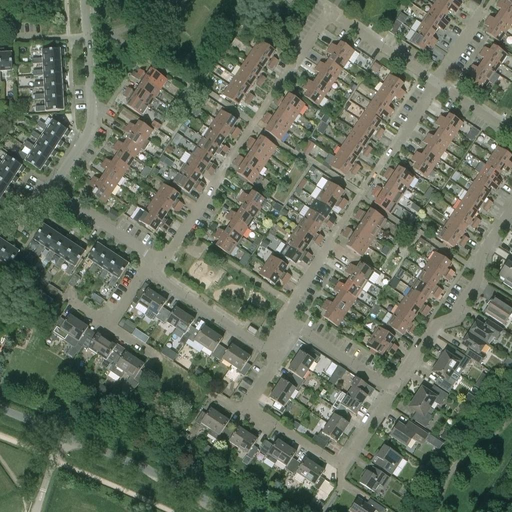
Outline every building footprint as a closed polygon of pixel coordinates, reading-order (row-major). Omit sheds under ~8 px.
[(443,0),(437,0),(433,6),(447,15),(450,11),(455,14),(458,10),(443,0)] [(443,0),(458,10),(461,5),(456,2),(457,0),(443,0)] [(500,0),(499,3),(511,11),(511,0),(507,0),(507,2),(503,0),(500,0)] [(511,25),(511,23),(511,11),(499,3),(496,7),(501,11),(498,15),(511,25)] [(433,6),(427,15),(446,28),(449,23),(444,20),(447,15),(433,6)] [(427,15),(421,24),(435,33),(438,29),(443,32),(446,28),(427,15)] [(506,34),(511,25),(498,15),(495,20),(490,17),(487,21),(506,34)] [(506,34),(487,21),(484,25),(489,29),(486,34),(499,43),(506,34)] [(421,24),(415,33),(434,46),(437,41),(432,38),(435,33),(421,24)] [(434,46),(415,33),(409,43),(423,52),(426,47),(431,50),(434,46)] [(259,41),(253,50),(269,61),(275,52),(259,41)] [(332,45),(329,49),(348,61),(354,52),(341,43),(337,48),(332,45)] [(33,65),(43,64),(61,63),(60,56),(63,56),(63,53),(64,53),(64,50),(60,51),(60,50),(44,51),(44,45),(31,46),(32,53),(42,52),(42,59),(32,60),(33,65)] [(485,48),(482,52),(501,65),(507,55),(493,46),(490,51),(485,48)] [(342,70),(348,61),(329,49),(326,53),(332,56),(328,61),(342,70)] [(0,69),(0,72),(7,72),(8,82),(13,82),(12,72),(13,72),(11,54),(4,54),(4,52),(1,52),(1,51),(0,50),(0,69)] [(253,50),(247,59),(263,70),(269,61),(253,50)] [(495,74),(501,65),(482,52),(479,56),(484,60),(481,64),(495,74)] [(247,59),(241,68),(257,79),(263,70),(247,59)] [(320,63),(317,67),(336,79),(342,70),(328,61),(325,66),(320,63)] [(61,63),(43,64),(43,71),(33,72),(33,77),(43,76),(61,75),(61,68),(64,68),(64,65),(65,65),(64,63),(61,63)] [(375,63),(371,70),(376,73),(380,66),(375,63)] [(473,66),(470,70),(489,83),(494,86),(500,77),(495,74),(481,64),(478,69),(473,66)] [(330,88),(336,79),(317,67),(315,71),(320,74),(316,79),(330,88)] [(241,68),(235,77),(251,88),(257,79),(241,68)] [(151,70),(145,79),(161,90),(167,80),(151,70)] [(482,92),(489,83),(470,70),(467,74),(472,78),(469,83),(482,92)] [(65,75),(61,75),(43,76),(44,83),(34,83),(34,89),(44,88),(62,87),(62,80),(64,80),(64,77),(65,77),(65,75)] [(389,75),(383,85),(402,97),(405,93),(400,90),(403,85),(389,75)] [(235,77),(229,86),(245,97),(251,88),(235,77)] [(145,79),(139,88),(155,99),(161,90),(145,79)] [(308,81),(305,85),(324,97),(330,88),(316,79),(313,84),(308,81)] [(318,107),(324,97),(305,85),(303,89),(308,92),(304,98),(318,107)] [(383,85),(377,94),(391,103),(394,98),(399,102),(402,97),(383,85)] [(35,101),(45,100),(63,99),(62,92),(65,92),(65,89),(66,89),(66,86),(62,87),(44,88),(45,95),(34,95),(35,101)] [(238,106),(245,97),(229,86),(223,96),(238,106)] [(139,88),(133,97),(149,108),(155,99),(139,88)] [(133,97),(130,95),(125,92),(123,97),(130,102),(127,107),(142,117),(149,108),(133,97)] [(377,94),(371,103),(390,115),(393,111),(388,108),(391,103),(377,94)] [(199,101),(205,105),(209,99),(203,95),(199,101)] [(289,95),(283,104),(299,115),(305,105),(289,95)] [(67,98),(63,99),(45,100),(45,107),(35,107),(35,113),(46,112),(64,111),(63,104),(66,104),(66,101),(67,101),(67,98)] [(387,120),(390,115),(371,103),(365,112),(379,121),(382,116),(387,120)] [(293,124),(299,115),(283,104),(277,113),(293,124)] [(195,107),(191,113),(197,117),(200,111),(195,107)] [(320,120),(324,114),(318,110),(314,116),(320,120)] [(221,111),(215,120),(231,131),(237,121),(221,111)] [(365,112),(359,121),(375,132),(381,122),(379,121),(365,112)] [(277,113),(271,122),(287,133),(293,124),(277,113)] [(441,117),(438,121),(457,133),(463,124),(449,115),(446,120),(441,117)] [(37,126),(45,132),(60,141),(64,136),(66,137),(68,135),(68,136),(70,133),(67,131),(63,128),(66,123),(55,116),(48,127),(39,122),(37,126)] [(161,125),(154,120),(150,125),(157,130),(161,125)] [(225,140),(231,131),(215,120),(209,129),(225,140)] [(369,141),(375,132),(359,121),(353,130),(369,141)] [(437,133),(451,142),(457,133),(438,121),(435,125),(440,128),(437,133)] [(130,123),(127,128),(147,141),(153,131),(139,122),(136,127),(130,123)] [(280,142),(287,133),(271,122),(264,131),(280,142)] [(184,134),(188,129),(183,125),(179,131),(184,134)] [(127,128),(124,132),(125,133),(130,136),(127,141),(141,150),(144,152),(150,143),(147,141),(127,128)] [(209,129),(203,138),(219,149),(225,140),(209,129)] [(353,130),(347,139),(363,150),(369,141),(353,130)] [(30,136),(38,142),(54,151),(57,146),(60,147),(61,145),(62,146),(63,143),(60,141),(45,132),(41,137),(33,132),(30,136)] [(445,151),(451,142),(437,133),(434,138),(429,135),(426,139),(445,151)] [(261,137),(254,147),(270,157),(277,148),(261,137)] [(203,138),(197,147),(213,158),(216,153),(219,155),(222,151),(219,149),(203,138)] [(347,139),(341,148),(357,159),(363,150),(347,139)] [(425,151),(439,160),(445,151),(426,139),(423,143),(428,146),(425,151)] [(135,159),(141,150),(127,141),(124,145),(118,141),(115,146),(135,159)] [(32,152),(47,161),(51,156),(53,157),(54,155),(55,156),(57,153),(54,151),(38,142),(35,147),(26,142),(23,146),(32,152)] [(129,168),(135,159),(115,146),(112,150),(118,154),(115,158),(129,168)] [(174,150),(168,146),(165,152),(170,155),(174,150)] [(197,147),(191,156),(207,167),(213,158),(197,147)] [(264,166),(270,157),(254,147),(248,156),(264,166)] [(311,151),(305,147),(301,152),(308,156),(311,151)] [(491,157),(510,169),(511,166),(511,164),(508,162),(511,156),(498,147),(491,157)] [(341,148),(335,157),(351,168),(357,159),(341,148)] [(433,169),(439,160),(425,151),(422,156),(417,153),(414,157),(433,169)] [(47,161),(32,152),(28,157),(20,152),(17,156),(25,162),(40,172),(44,166),(46,167),(48,165),(49,166),(50,163),(47,161)] [(191,156),(185,165),(201,176),(207,167),(191,156)] [(248,156),(242,165),(258,175),(264,166),(248,156)] [(0,167),(15,177),(19,172),(21,173),(22,171),(23,171),(25,169),(21,167),(22,167),(7,157),(3,163),(0,161),(0,167)] [(345,177),(351,168),(335,157),(329,166),(345,177)] [(433,169),(414,157),(411,161),(416,164),(413,170),(427,179),(433,169)] [(491,157),(485,166),(499,175),(502,170),(508,173),(510,169),(491,157)] [(123,177),(129,168),(115,158),(112,163),(106,159),(103,164),(123,177)] [(480,162),(474,171),(479,175),(498,187),(501,183),(496,180),(499,175),(485,166),(480,162)] [(117,186),(123,177),(103,164),(100,168),(106,172),(103,176),(117,186)] [(185,165),(179,174),(195,185),(201,176),(185,165)] [(252,185),(258,175),(242,165),(236,174),(252,185)] [(146,178),(150,168),(145,166),(140,175),(146,178)] [(0,181),(8,187),(12,182),(14,183),(16,181),(17,181),(18,179),(15,177),(0,167),(0,181)] [(399,167),(392,177),(408,187),(415,178),(399,167)] [(189,194),(195,185),(179,174),(173,184),(189,194)] [(496,191),(498,187),(479,175),(474,183),(487,193),(490,188),(496,191)] [(111,195),(117,186),(103,176),(100,181),(94,177),(91,182),(111,195)] [(402,196),(408,187),(392,177),(386,186),(402,196)] [(0,196),(2,197),(5,192),(8,193),(9,191),(10,192),(11,189),(8,187),(0,181),(0,196)] [(105,204),(111,195),(91,182),(88,186),(94,190),(91,195),(105,204)] [(328,182),(322,191),(338,202),(344,192),(328,182)] [(474,183),(467,193),(483,203),(489,194),(487,193),(474,183)] [(173,205),(176,207),(181,210),(183,205),(176,200),(179,195),(163,185),(157,194),(173,205)] [(386,186),(380,195),(396,205),(402,196),(386,186)] [(322,191),(316,200),(332,211),(334,207),(336,208),(338,208),(341,204),(338,202),(322,191)] [(243,193),(240,197),(260,210),(266,201),(252,192),(249,197),(243,193)] [(467,193),(461,202),(477,212),(483,203),(467,193)] [(157,194),(151,203),(167,214),(173,205),(157,194)] [(390,215),(396,205),(380,195),(374,204),(390,215)] [(254,219),(260,210),(240,197),(237,202),(243,205),(240,210),(254,219)] [(316,200),(310,209),(326,220),(332,211),(316,200)] [(461,202),(455,211),(471,221),(477,212),(461,202)] [(151,203),(145,212),(161,223),(167,214),(151,203)] [(276,204),(273,209),(279,213),(282,208),(276,204)] [(310,209),(304,218),(320,229),(326,220),(310,209)] [(107,217),(115,222),(119,215),(112,210),(107,217)] [(231,211),(228,215),(248,228),(254,219),(240,210),(237,215),(231,211)] [(361,217),(364,220),(380,230),(386,221),(370,210),(367,215),(360,210),(357,215),(361,217)] [(455,211),(449,220),(465,230),(471,221),(455,211)] [(164,225),(161,223),(145,212),(139,222),(155,232),(158,228),(160,229),(162,229),(164,225)] [(242,237),(248,228),(228,215),(225,220),(231,223),(228,228),(242,237)] [(304,218),(298,227),(314,238),(320,229),(304,218)] [(374,239),(380,230),(364,220),(358,228),(374,239)] [(449,220),(443,229),(459,239),(465,230),(449,220)] [(45,248),(54,233),(49,229),(50,227),(48,225),(49,224),(46,223),(44,226),(34,241),(40,245),(35,253),(39,256),(45,248)] [(308,247),(314,238),(298,227),(292,236),(308,247)] [(219,229),(216,233),(236,246),(242,237),(228,228),(225,233),(219,229)] [(358,228),(352,238),(368,248),(374,239),(358,228)] [(453,249),(459,239),(443,229),(437,238),(453,249)] [(56,230),(54,233),(45,248),(50,252),(45,260),(49,263),(55,255),(64,239),(59,236),(60,233),(58,232),(59,231),(56,230)] [(230,256),(236,246),(216,233),(213,238),(219,241),(216,247),(230,256)] [(0,259),(9,246),(3,242),(4,240),(2,238),(3,237),(1,236),(0,236),(0,259)] [(66,236),(64,239),(55,255),(60,258),(55,267),(59,270),(65,261),(74,246),(69,242),(70,240),(68,239),(69,238),(66,236)] [(292,236),(286,245),(302,256),(308,247),(292,236)] [(362,257),(368,248),(352,238),(346,247),(362,257)] [(264,241),(260,246),(266,249),(269,244),(264,241)] [(98,267),(108,251),(102,248),(104,245),(102,244),(102,243),(100,242),(98,245),(88,260),(94,264),(88,272),(92,275),(98,267)] [(11,243),(9,246),(0,259),(0,261),(5,265),(0,271),(0,273),(3,276),(9,267),(9,268),(19,253),(13,249),(14,246),(12,245),(13,244),(11,243)] [(76,243),(74,246),(65,261),(70,265),(65,273),(69,276),(75,268),(85,253),(79,249),(80,247),(78,245),(79,244),(76,243)] [(296,265),(302,256),(286,245),(279,255),(296,265)] [(103,282),(108,273),(118,258),(112,254),(114,252),(112,251),(112,250),(110,248),(108,251),(98,267),(104,270),(98,279),(103,282)] [(435,253),(428,262),(444,273),(451,263),(435,253)] [(118,258),(108,273),(114,277),(108,285),(113,288),(118,280),(128,265),(122,261),(124,259),(122,257),(122,256),(120,255),(118,258)] [(271,256),(265,266),(281,276),(287,267),(271,256)] [(26,274),(30,267),(21,261),(17,268),(26,274)] [(428,262),(423,271),(438,282),(444,273),(428,262)] [(511,265),(508,262),(499,276),(506,281),(504,284),(511,289),(511,265)] [(351,265),(348,269),(368,282),(374,273),(360,263),(357,268),(351,265)] [(281,276),(265,266),(259,275),(275,286),(281,276)] [(37,280),(43,271),(38,268),(35,273),(31,270),(28,274),(37,280)] [(351,277),(348,282),(362,291),(368,282),(348,269),(345,273),(351,277)] [(423,271),(417,280),(432,291),(436,293),(438,289),(438,288),(436,286),(438,282),(423,271)] [(74,274),(67,285),(68,285),(73,288),(80,278),(74,274)] [(426,300),(432,291),(417,280),(411,289),(426,300)] [(356,300),(362,291),(348,282),(345,286),(339,283),(336,287),(356,300)] [(56,297),(59,292),(49,285),(45,290),(56,297)] [(350,309),(356,300),(336,287),(333,291),(339,295),(336,300),(350,309)] [(411,289),(405,298),(421,309),(426,300),(411,289)] [(138,304),(147,310),(157,296),(148,290),(144,296),(139,293),(132,303),(137,306),(138,304)] [(90,300),(101,307),(105,301),(94,294),(90,300)] [(144,315),(153,321),(155,318),(160,322),(167,311),(162,308),(166,302),(157,296),(147,310),(144,315)] [(511,305),(510,308),(494,297),(491,301),(490,302),(491,303),(485,312),(485,313),(487,311),(505,323),(503,325),(504,325),(511,312),(511,305)] [(405,298),(399,307),(415,318),(421,309),(405,298)] [(344,318),(350,309),(336,300),(333,304),(327,301),(324,305),(344,318)] [(337,327),(344,318),(324,305),(321,309),(327,313),(324,318),(337,327)] [(399,307),(393,316),(409,327),(415,318),(399,307)] [(172,314),(167,311),(160,322),(165,325),(166,323),(175,329),(185,314),(176,308),(172,314)] [(0,331),(11,335),(18,317),(0,310),(0,331)] [(387,313),(381,322),(387,325),(386,326),(402,336),(409,327),(393,316),(387,313)] [(183,337),(188,340),(195,330),(190,326),(194,321),(185,314),(175,329),(185,335),(183,337)] [(65,342),(79,322),(69,316),(66,322),(61,319),(51,333),(65,342)] [(131,333),(135,324),(122,318),(118,327),(131,333)] [(469,333),(486,345),(486,344),(491,336),(496,339),(502,330),(488,321),(484,327),(477,322),(469,333)] [(88,328),(79,322),(65,342),(74,348),(77,354),(80,350),(82,348),(89,337),(84,334),(88,328)] [(29,331),(18,326),(10,343),(22,348),(29,331)] [(382,326),(380,328),(394,337),(395,335),(385,328),(382,326)] [(400,338),(402,336),(386,326),(385,328),(395,335),(400,338)] [(200,333),(195,330),(188,340),(193,343),(194,341),(203,348),(213,333),(204,327),(200,333)] [(254,336),(257,332),(250,327),(247,331),(254,336)] [(378,327),(372,337),(388,347),(394,338),(378,327)] [(135,328),(131,334),(142,342),(146,336),(135,328)] [(222,339),(213,333),(203,348),(213,354),(211,355),(216,359),(223,348),(218,345),(222,339)] [(486,345),(469,333),(469,334),(462,345),(469,350),(465,356),(479,365),(485,356),(480,353),(485,345),(486,345)] [(94,340),(89,337),(82,348),(87,351),(88,349),(97,355),(107,341),(97,334),(94,340)] [(388,347),(372,337),(366,346),(382,357),(388,347)] [(116,347),(107,341),(97,355),(103,359),(101,365),(108,369),(117,356),(112,353),(116,347)] [(228,351),(223,348),(216,359),(221,362),(222,360),(231,366),(241,352),(232,345),(228,351)] [(172,361),(176,354),(164,347),(160,353),(172,361)] [(300,352),(294,361),(308,371),(314,362),(316,363),(319,358),(309,351),(306,356),(300,352)] [(241,352),(231,366),(237,370),(236,372),(239,374),(244,377),(251,367),(247,364),(250,358),(241,352)] [(442,353),(438,360),(440,361),(439,363),(453,373),(454,372),(460,376),(463,371),(470,361),(460,354),(456,360),(452,357),(445,352),(444,354),(442,353)] [(122,359),(117,356),(108,369),(110,370),(109,370),(122,379),(125,374),(135,359),(125,353),(122,359)] [(144,365),(135,359),(125,374),(130,377),(128,380),(128,381),(128,384),(129,385),(135,389),(145,374),(140,371),(144,365)] [(290,379),(301,386),(304,381),(302,380),(308,371),(294,361),(288,371),(293,374),(290,379)] [(439,363),(432,373),(439,377),(443,380),(438,387),(448,393),(450,391),(456,382),(457,383),(461,377),(460,376),(454,372),(453,373),(439,363)] [(339,367),(333,375),(339,379),(340,379),(345,371),(339,367)] [(482,373),(474,386),(480,390),(488,377),(482,373)] [(353,387),(347,396),(361,406),(367,397),(361,393),(367,385),(356,378),(351,386),(353,387)] [(281,380),(275,389),(290,399),(296,390),(298,391),(301,386),(290,379),(287,384),(281,380)] [(422,388),(415,398),(430,408),(434,402),(440,406),(447,395),(437,388),(433,395),(422,388)] [(290,399),(275,389),(269,399),(275,402),(272,407),(282,414),(286,409),(284,408),(290,399)] [(342,393),(332,407),(335,409),(346,416),(349,411),(355,415),(361,406),(347,396),(342,393)] [(430,408),(415,398),(409,408),(419,415),(415,422),(425,429),(433,417),(426,413),(430,408)] [(334,415),(328,424),(343,434),(349,425),(343,421),(346,416),(335,409),(335,410),(332,408),(329,412),(332,414),(334,415)] [(210,430),(220,415),(210,409),(207,415),(202,412),(195,423),(200,426),(201,424),(210,430)] [(210,430),(207,434),(217,440),(218,438),(223,441),(230,431),(225,428),(229,422),(220,415),(210,430)] [(296,430),(299,425),(295,422),(291,427),(296,430)] [(390,436),(406,448),(412,439),(421,445),(427,435),(409,423),(408,423),(411,425),(408,430),(398,423),(390,436)] [(342,434),(328,424),(322,433),(320,432),(317,437),(327,444),(330,439),(336,443),(342,434)] [(305,429),(300,426),(296,431),(301,435),(305,429)] [(230,431),(223,441),(228,444),(229,443),(238,449),(248,434),(238,428),(235,434),(230,431)] [(257,440),(248,434),(238,449),(247,455),(246,457),(251,460),(258,449),(253,446),(257,440)] [(327,444),(317,437),(315,436),(312,441),(324,449),(327,444)] [(427,442),(432,446),(436,440),(431,436),(427,442)] [(277,461),(287,447),(278,441),(274,446),(266,441),(259,452),(267,457),(266,458),(275,464),(277,461)] [(378,451),(374,456),(379,459),(375,465),(391,476),(402,459),(384,446),(380,453),(378,451)] [(296,453),(287,447),(277,461),(286,467),(285,469),(290,472),(297,462),(292,459),(296,453)] [(251,460),(246,457),(242,463),(247,466),(251,460)] [(302,465),(297,462),(290,472),(295,476),(296,474),(305,480),(315,465),(306,459),(302,465)] [(324,472),(315,465),(305,480),(314,486),(313,488),(318,491),(325,480),(320,477),(324,472)] [(363,477),(359,483),(374,493),(379,486),(383,488),(389,479),(373,468),(369,474),(365,471),(361,476),(363,477)] [(358,499),(350,511),(351,511),(373,511),(375,511),(376,511),(384,511),(385,510),(372,501),(368,506),(358,499)] [(313,511),(317,506),(311,502),(307,507),(313,511)] [(314,511),(313,511),(320,511),(325,506),(320,502),(314,511)]
